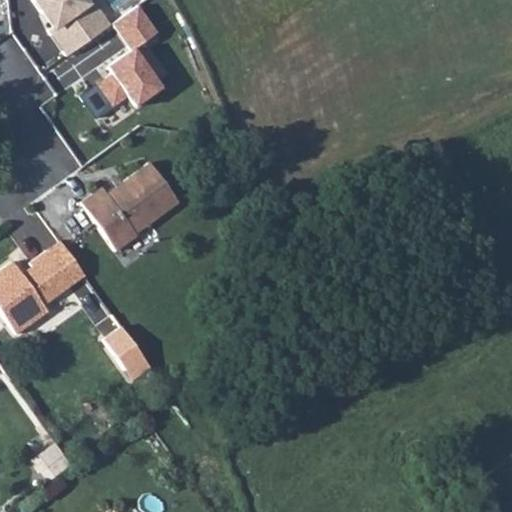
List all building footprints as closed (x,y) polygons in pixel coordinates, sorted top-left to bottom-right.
[(45,30),(63,55),(107,24),(90,0),(86,0),(83,2),(82,0),(30,0),(40,13),(43,10),(53,24),(45,30)] [(135,4),(109,22),(128,49),(104,66),(109,73),(94,84),(110,106),(125,95),(132,105),(158,86),(151,77),(161,70),(140,41),(154,31),(135,4)] [(43,10),(40,13),(49,26),(53,24),(43,10)] [(175,199),(145,158),(103,189),(98,183),(76,200),(111,247),(132,232),(131,230),(175,199)] [(55,236),(42,245),(67,278),(79,269),(55,236)] [(20,272),(17,268),(8,256),(0,262),(0,308),(15,327),(43,306),(39,299),(67,278),(42,245),(25,256),(27,260),(31,265),(20,272)] [(27,260),(17,268),(20,272),(31,265),(27,260)] [(115,321),(97,334),(117,362),(135,349),(115,321)] [(45,480),(69,464),(55,442),(31,458),(45,480)]
